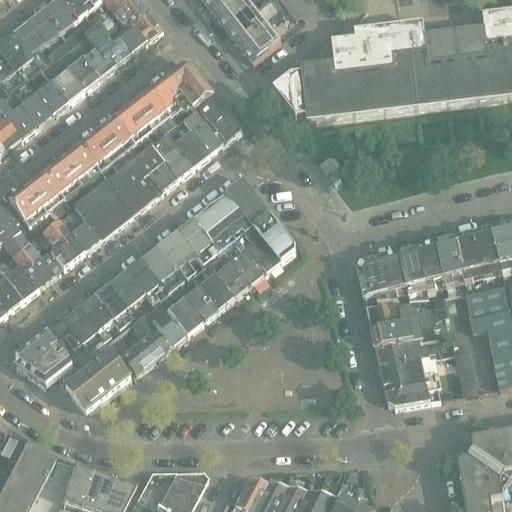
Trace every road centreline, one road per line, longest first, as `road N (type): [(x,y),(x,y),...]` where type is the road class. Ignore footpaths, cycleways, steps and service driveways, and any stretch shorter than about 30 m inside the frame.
road 1 (residential): [(262,142),(0,351)]
road 2 (residential): [(0,396),(78,447),(246,452)]
road 3 (residential): [(0,189),(184,41)]
road 4 (residential): [(381,448),(335,245)]
road 5 (residential): [(335,245),(511,204)]
road 6 (residential): [(246,452),(381,448)]
road 7 (residential): [(262,142),(203,54),(184,41)]
road 8 (residential): [(335,245),(262,142)]
